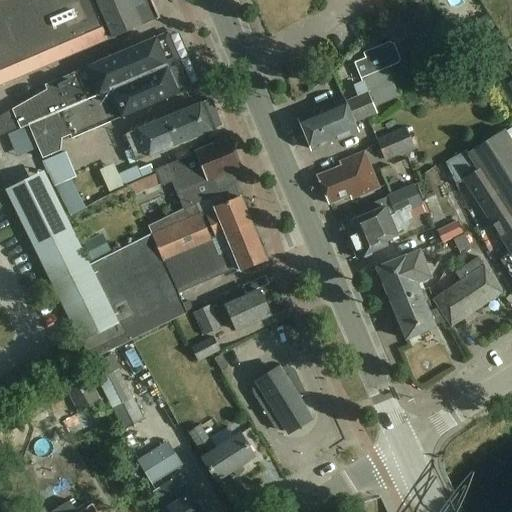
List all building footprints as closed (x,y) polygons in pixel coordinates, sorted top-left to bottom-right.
[(0,0),(0,86),(159,18),(160,19),(152,0),(0,0)] [(464,51),(453,33),(425,50),(436,68),(464,51)] [(12,110),(20,127),(59,111),(99,94),(176,64),(165,39),(158,42),(156,38),(45,85),(47,90),(12,110)] [(400,97),(381,51),(355,62),(374,108),(400,97)] [(59,111),(20,127),(20,129),(29,126),(43,159),(61,151),(62,139),(70,135),(72,139),(180,93),(178,89),(185,86),(176,64),(99,94),(59,111)] [(376,114),(362,82),(353,86),(358,97),(345,103),(343,99),(314,111),(315,113),(301,119),(314,149),(331,141),(332,143),(357,132),(353,123),(376,114)] [(213,98),(137,129),(148,157),(224,126),(213,98)] [(416,147),(407,127),(377,140),(386,161),(416,147)] [(511,157),(498,135),(469,154),(466,149),(446,162),(457,184),(464,180),(511,253),(501,260),(511,277),(511,157)] [(239,167),(227,140),(195,153),(196,155),(166,167),(157,171),(160,180),(170,176),(177,193),(239,167)] [(77,177),(66,151),(44,160),(54,186),(77,177)] [(380,187),(365,152),(342,161),(343,165),(318,176),(330,203),(351,194),(353,198),(380,187)] [(90,266),(44,171),(6,190),(90,362),(185,313),(177,293),(239,268),(240,271),(267,260),(240,198),(226,203),(222,193),(194,204),(147,227),(151,235),(90,266)] [(139,187),(133,175),(117,182),(113,172),(98,178),(108,200),(139,187)] [(155,181),(131,194),(137,206),(161,193),(155,181)] [(424,204),(415,184),(387,196),(388,198),(369,206),(372,213),(344,225),(358,257),(387,245),(385,241),(406,232),(412,219),(409,211),(424,204)] [(444,244),(464,234),(458,221),(438,230),(444,244)] [(468,232),(464,234),(444,244),(450,257),(474,246),(468,232)] [(392,303),(421,291),(418,282),(432,277),(420,250),(377,267),(392,303)] [(502,292),(479,257),(457,272),(462,280),(434,299),(452,326),(502,292)] [(271,317),(259,291),(225,306),(227,309),(216,314),(212,305),(193,312),(202,334),(221,327),(233,322),(237,332),(271,317)] [(421,291),(392,303),(407,339),(436,327),(421,291)] [(221,351),(213,336),(192,347),(199,362),(221,351)] [(145,419),(114,354),(91,365),(123,430),(145,419)] [(103,402),(85,365),(63,376),(81,412),(103,402)] [(295,369),(291,366),(280,368),(259,381),(254,386),(254,393),(277,428),(281,430),(289,429),(291,432),(311,419),(298,398),(306,393),(295,369)] [(0,401),(1,401),(3,403),(13,397),(24,389),(26,388),(15,371),(14,370),(1,378),(0,379),(0,401)] [(254,456),(240,434),(203,458),(217,480),(232,471),(238,477),(245,470),(242,465),(254,456)] [(193,493),(181,475),(154,492),(165,510),(168,508),(170,511),(208,511),(195,491),(193,493)] [(0,511),(10,511),(4,501),(0,503),(0,511)] [(79,511),(75,511),(68,501),(51,511),(47,511),(44,508),(37,511),(98,511),(93,503),(79,511)]
